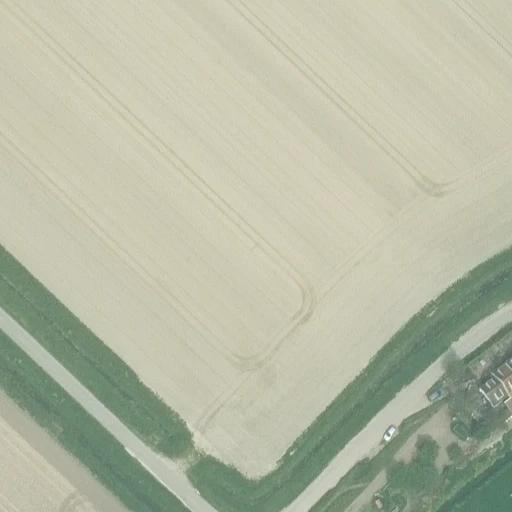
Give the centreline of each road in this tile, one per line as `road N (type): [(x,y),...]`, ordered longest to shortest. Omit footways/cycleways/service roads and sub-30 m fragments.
road 1 (unclassified): [(294,511),(511,313)]
road 2 (unclassified): [(203,511),(0,318)]
